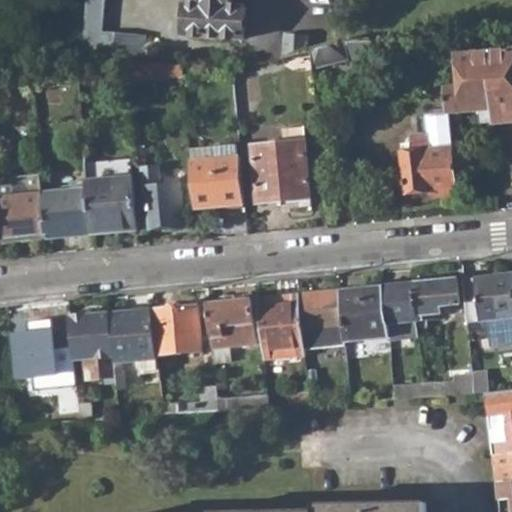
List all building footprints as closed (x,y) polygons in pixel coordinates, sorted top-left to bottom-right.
[(88,0),(84,59),(101,60),(105,0),(88,0)] [(188,0),(187,35),(245,39),(246,9),(232,8),(232,0),(188,0)] [(285,34),(283,58),(309,53),(310,35),(285,34)] [(137,63),(141,64),(143,43),(139,40),(121,38),(114,42),(114,62),(131,63),(137,63)] [(312,52),(314,71),(351,63),(347,44),(312,52)] [(449,88),(452,113),(497,110),(499,124),(511,122),(511,51),(460,57),(463,86),(449,88)] [(131,63),(134,85),(185,77),(184,66),(141,64),(137,63),(131,63)] [(458,195),(452,113),(419,116),(421,134),(414,135),(414,150),(403,151),(406,194),(435,192),(435,197),(458,195)] [(306,143),(305,128),(283,130),(284,145),(306,143)] [(224,196),(226,210),(245,208),(240,146),(236,146),(235,134),(218,136),(218,148),(191,150),(196,198),(224,196)] [(255,148),(260,202),(311,198),(306,143),(284,145),(255,148)] [(90,190),(94,236),(139,231),(133,177),(110,179),(109,162),(87,164),(90,190)] [(149,193),(151,230),(187,226),(184,185),(161,186),(159,168),(142,169),(145,192),(149,193)] [(0,244),(49,239),(45,194),(44,184),(0,188),(0,244)] [(90,190),(45,194),(49,239),(94,236),(90,190)] [(511,276),(465,280),(470,334),(503,331),(502,320),(511,318),(511,276)] [(419,321),(419,328),(432,325),(431,316),(446,315),(446,306),(462,305),(460,279),(415,284),(419,321)] [(385,287),(388,325),(419,321),(415,284),(385,287)] [(346,325),(348,343),(390,340),(388,325),(385,287),(342,291),(346,325)] [(301,296),(305,340),(312,339),(331,338),(330,328),(346,325),(342,291),(301,296)] [(261,300),(267,355),(307,352),(306,346),(305,340),(301,296),(261,300)] [(254,302),(211,306),(214,340),(215,349),(258,345),(254,302)] [(157,310),(161,355),(204,353),(201,307),(157,310)] [(115,358),(116,365),(140,362),(141,373),(163,371),(161,355),(157,310),(111,314),(115,358)] [(73,318),(77,357),(77,360),(84,361),(86,371),(94,371),(95,381),(117,379),(116,365),(115,358),(111,314),(73,318)] [(73,318),(16,324),(21,363),(77,357),(73,318)] [(425,384),(426,397),(475,393),(474,375),(473,374),(458,375),(459,381),(425,384)] [(475,393),(476,396),(486,395),(494,394),(492,374),(474,375),(475,393)] [(395,387),(396,399),(426,397),(425,384),(395,387)] [(311,392),(313,406),(340,404),(339,390),(311,392)] [(486,395),(493,454),(511,452),(511,392),(494,394),(486,395)] [(247,399),(248,410),(273,409),(272,397),(247,399)] [(83,416),(83,423),(94,422),(93,404),(81,406),(83,416)] [(83,423),(83,416),(29,421),(30,427),(83,423)] [(511,455),(493,458),(496,479),(511,478),(511,455)] [(511,511),(511,481),(496,483),(498,501),(511,499),(511,511)]
